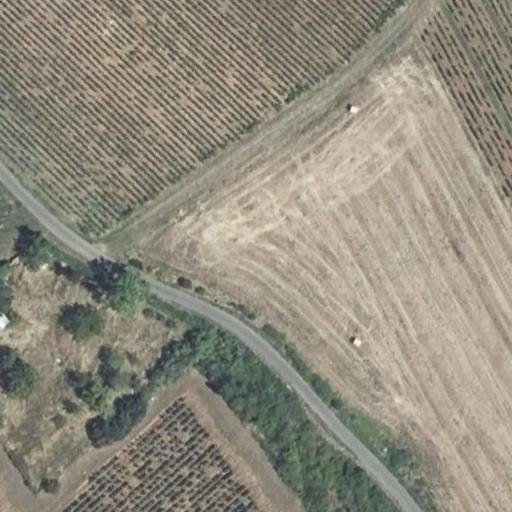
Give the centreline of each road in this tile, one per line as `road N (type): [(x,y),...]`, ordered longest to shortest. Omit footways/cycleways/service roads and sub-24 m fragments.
road 1 (track): [(414,511),(237,326),(96,259),(0,171)]
road 2 (track): [(96,259),(358,69),(421,0)]
